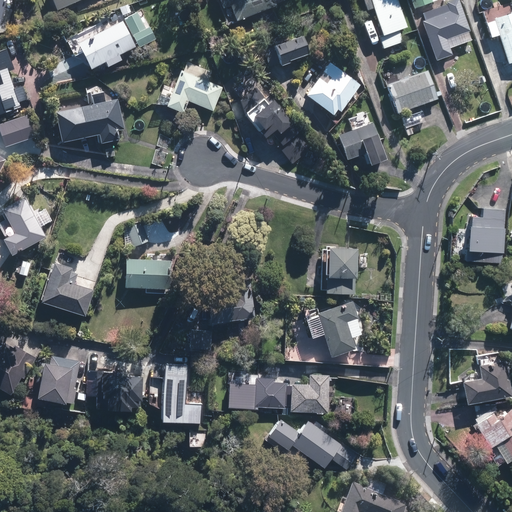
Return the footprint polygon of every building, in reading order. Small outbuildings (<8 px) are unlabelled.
[(52,0),(58,12),(84,0),(52,0)] [(232,8),(238,23),(278,7),(274,0),(220,0),(225,11),(232,8)] [(409,28),(399,0),(365,0),(369,12),(376,10),(384,36),(380,37),(384,51),(405,44),(401,31),(409,28)] [(437,0),(412,0),(415,10),(439,2),(437,0)] [(471,33),(459,0),(458,0),(425,11),(428,21),(423,22),(437,63),(454,57),(452,50),(473,42),(470,33),(471,33)] [(143,13),(79,45),(92,70),(104,64),(107,70),(124,61),(121,56),(155,38),(143,13)] [(511,15),(495,21),(511,73),(511,15)] [(306,39),(276,50),(283,69),(292,65),(292,63),(312,56),(306,39)] [(0,118),(23,111),(21,104),(28,102),(11,50),(0,53),(0,118)] [(309,96),(308,98),(335,117),(339,111),(342,113),(362,84),(330,62),(307,95),(309,96)] [(224,89),(182,72),(168,108),(184,115),(190,102),(214,112),(224,89)] [(389,86),(399,115),(440,101),(430,72),(389,86)] [(293,164),(311,150),(262,86),(242,101),(246,113),(267,140),(277,133),(282,140),(280,142),(285,148),(281,150),(293,164)] [(118,101),(58,116),(65,145),(101,136),(103,146),(121,142),(119,132),(125,130),(118,101)] [(373,125),(340,137),(349,162),(382,150),(373,125)] [(47,240),(25,199),(3,210),(17,235),(5,241),(14,258),(47,240)] [(501,263),(506,212),(481,210),(480,219),(467,218),(463,260),(501,263)] [(358,251),(323,250),(321,291),(327,291),(327,295),(356,296),(358,251)] [(170,263),(127,261),(127,289),(170,291),(170,263)] [(68,269),(52,264),(40,302),(82,315),(90,292),(64,283),(68,269)] [(251,282),(208,289),(214,324),(257,317),(251,282)] [(356,303),(308,321),(315,338),(325,334),(334,360),(359,351),(349,325),(362,320),(356,303)] [(211,330),(194,329),(193,348),(210,349),(211,330)] [(0,390),(12,397),(34,358),(15,347),(13,351),(3,345),(1,349),(0,348),(0,390)] [(79,362),(51,357),(49,366),(40,364),(34,396),(70,403),(79,362)] [(509,395),(503,360),(476,364),(478,378),(460,381),(463,402),(509,395)] [(185,376),(165,374),(160,421),(197,425),(199,406),(182,404),(185,376)] [(147,380),(96,376),(93,404),(145,408),(147,380)] [(330,415),(331,377),(311,377),(310,386),(293,386),(292,413),(330,415)] [(277,380),(257,379),(256,408),(285,409),(287,384),(277,383),(277,380)] [(471,416),(464,420),(490,464),(511,450),(511,402),(492,412),(492,406),(471,408),(471,416)] [(297,432),(279,421),(270,434),(288,446),(297,432)] [(357,458),(306,422),(291,444),(327,470),(333,460),(348,471),(357,458)] [(405,511),(407,507),(354,487),(344,511),(405,511)]
